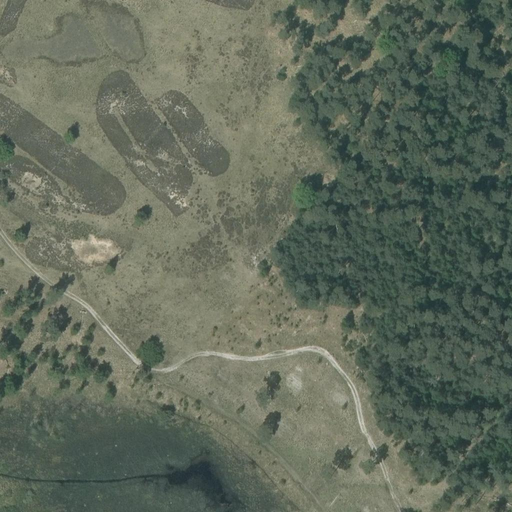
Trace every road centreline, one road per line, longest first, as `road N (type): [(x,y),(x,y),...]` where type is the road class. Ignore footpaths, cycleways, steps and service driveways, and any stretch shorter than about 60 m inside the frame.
road 1 (track): [(163,377),(203,353),(266,359),(318,348),(352,386),(399,511)]
road 2 (track): [(0,232),(27,265),(163,377)]
road 3 (track): [(163,377),(240,422),(329,511)]
